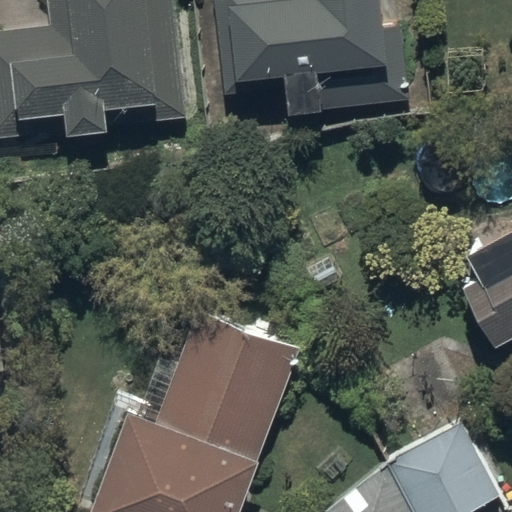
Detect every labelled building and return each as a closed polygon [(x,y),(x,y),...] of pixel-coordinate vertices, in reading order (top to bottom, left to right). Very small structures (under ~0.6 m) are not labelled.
[(48,0),(49,10),(0,14),(0,122),(187,103),(176,0),(48,0)] [(217,0),(228,86),(324,74),(326,95),(409,85),(399,8),(384,10),(382,0),(217,0)] [(485,239),(462,252),(496,315),(511,306),(511,191),(471,213),(485,239)] [(162,511),(228,511),(300,328),(199,289),(159,392),(126,379),(86,482),(162,511)] [(387,452),(420,511),(442,511),(503,478),(459,413),(387,452)] [(420,511),(387,452),(322,507),(324,511),(420,511)]
